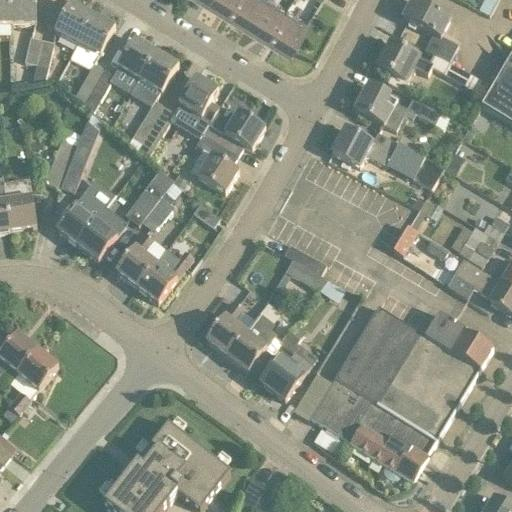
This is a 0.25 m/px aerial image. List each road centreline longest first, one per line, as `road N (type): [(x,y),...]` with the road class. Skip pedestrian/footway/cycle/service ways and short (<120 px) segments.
road 1 (residential): [(156,358),(263,201),(311,113)]
road 2 (residential): [(371,511),(156,358)]
road 3 (residential): [(128,0),(311,113)]
road 4 (residential): [(29,511),(156,358)]
road 5 (residential): [(156,358),(70,291),(0,281)]
road 6 (residential): [(436,511),(511,389)]
road 7 (residential): [(311,113),(371,0)]
